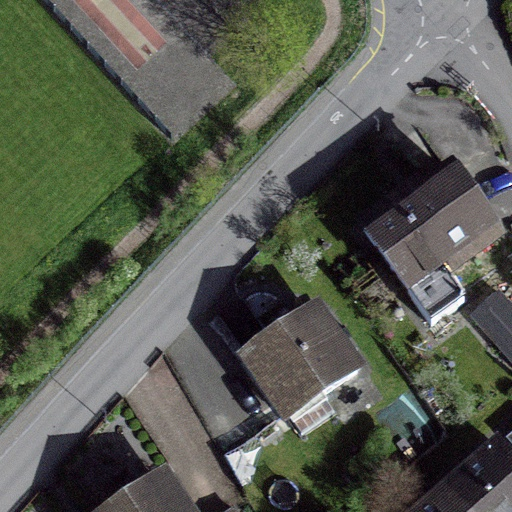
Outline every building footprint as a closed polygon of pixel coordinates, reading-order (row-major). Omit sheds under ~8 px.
[(442,280),(495,241),(450,179),(395,218),(391,213),(360,235),(429,330),(461,306),(442,280)] [(310,315),(242,362),(286,424),(288,422),(286,419),(316,397),(319,401),(353,377),(310,315)] [(511,439),(497,452),(511,469),(511,439)] [(511,511),(511,469),(497,452),(446,496),(459,511),(511,511)] [(176,511),(158,484),(115,511),(176,511)] [(459,511),(446,496),(427,511),(459,511)]
